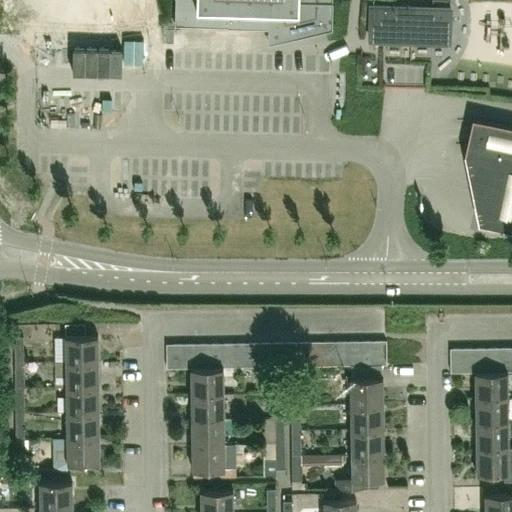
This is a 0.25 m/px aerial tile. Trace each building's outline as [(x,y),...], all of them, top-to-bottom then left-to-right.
[(74,0),(75,5),(47,5),(45,10),(49,11),(111,11),(110,41),(139,41),(139,17),(125,13),(125,0),(74,0)] [(175,0),(174,24),(174,25),(226,27),(292,29),(294,37),(292,37),(292,39),(325,31),(331,30),(332,3),(331,0),(175,0)] [(412,9),(372,7),(372,25),(379,34),(411,35),(439,36),(448,28),(448,10),(432,10),(412,9)] [(35,31),(35,42),(112,41),(112,31),(35,31)] [(476,156),(485,158),(508,163),(509,159),(511,159),(511,128),(477,121),(475,134),(472,146),(478,147),(476,156)] [(485,158),(476,156),(463,156),(475,228),(511,236),(511,159),(509,159),(508,163),(485,158)] [(97,335),(65,336),(66,362),(98,361),(97,335)] [(373,341),(374,365),(382,365),(387,365),(386,340),(373,341)] [(322,341),(309,342),(309,366),(322,366),(322,341)] [(322,366),(335,366),(334,341),(322,341),(322,366)] [(347,341),(334,341),(335,366),(348,366),(347,341)] [(360,341),(347,341),(348,366),(350,365),(361,365),(360,341)] [(361,365),(374,365),(373,341),(360,341),(361,365)] [(257,343),(257,367),(270,367),(270,342),(257,343)] [(275,366),(283,366),(283,342),(270,342),(270,367),(275,367),(275,366)] [(283,366),(287,366),(290,366),(296,366),(296,342),(283,342),(283,366)] [(309,342),(296,342),(296,366),(300,366),(309,366),(309,342)] [(192,344),(193,368),(206,368),(205,343),(192,344)] [(219,368),(218,344),(218,343),(205,343),(206,368),(219,368)] [(231,343),(218,343),(218,344),(219,368),(224,368),(232,368),(231,343)] [(244,343),(231,343),(232,368),(234,367),(244,367),(244,343)] [(244,367),(257,367),(257,343),(244,343),(244,367)] [(167,369),(180,368),(179,344),(167,344),(167,369)] [(180,368),(191,368),(193,368),(192,344),(179,344),(180,368)] [(24,347),(15,347),(15,363),(24,363),(24,347)] [(505,372),(511,372),(511,347),(499,348),(499,372),(505,372)] [(451,372),(462,372),(461,348),(449,348),(450,372),(451,372)] [(474,348),(461,348),(462,372),(473,372),(474,372),(474,348)] [(486,348),(474,348),(474,372),(487,372),(486,348)] [(487,372),(499,372),(499,348),(486,348),(487,372)] [(66,362),(67,387),(98,386),(98,361),(66,362)] [(350,365),(350,378),(382,378),(382,365),(374,365),(361,365),(350,365)] [(284,383),(284,367),(287,367),(287,366),(283,366),(275,366),(275,367),(275,383),(284,383)] [(224,393),(224,368),(219,368),(206,368),(193,368),(191,368),(191,394),(224,393)] [(24,388),(24,372),(15,372),(15,388),(24,388)] [(505,372),(499,372),(487,372),(474,372),(473,372),(474,398),(505,397),(505,372)] [(350,378),(351,404),(382,403),(382,378),(350,378)] [(292,405),(301,405),(300,385),(291,386),(292,405)] [(99,411),(98,386),(67,387),(67,412),(99,411)] [(284,407),(284,392),(275,392),(275,407),(284,407)] [(191,394),(192,419),(225,418),(224,393),(191,394)] [(16,413),(25,413),(25,396),(15,397),(16,413)] [(505,422),(505,397),(474,398),(474,423),(505,422)] [(351,429),(383,428),(382,403),(351,404),(351,429)] [(100,436),(99,411),(67,412),(68,437),(100,436)] [(292,430),(301,430),(301,413),(292,414),(292,430)] [(284,433),(284,417),(275,417),(275,433),(284,433)] [(192,444),(225,443),(225,418),(192,419),(192,444)] [(16,421),(16,438),(25,438),(25,421),(16,421)] [(474,448),(506,447),(506,446),(505,422),(474,423),(474,448)] [(351,429),(352,454),(383,453),(383,428),(351,429)] [(100,462),(100,436),(68,437),(69,463),(100,462)] [(292,455),(301,455),(301,454),(301,437),(292,437),(292,455)] [(26,463),(25,438),(16,438),(16,464),(26,463)] [(285,468),(285,442),(275,442),(275,458),(264,458),(264,475),(276,474),(276,469),(285,468)] [(192,444),(193,470),(226,469),(226,468),(235,468),(234,443),(225,443),(192,444)] [(511,446),(506,446),(506,447),(474,448),(475,473),(502,473),(502,480),(511,479),(511,446)] [(384,479),(383,453),(352,454),(352,480),(334,480),(335,489),(373,488),(373,479),(384,479)] [(301,454),(301,455),(301,464),(342,464),(342,454),(301,454)] [(301,480),(301,464),(301,455),(292,455),(292,480),(301,480)] [(41,481),(41,506),(72,506),(72,480),(41,481)] [(276,504),(276,488),(267,489),(267,504),(276,504)] [(233,511),(233,489),(200,490),(200,511),(233,511)] [(511,511),(511,493),(484,494),(484,511),(511,511)] [(355,511),(355,499),(339,500),(323,500),(323,511),(355,511)]
